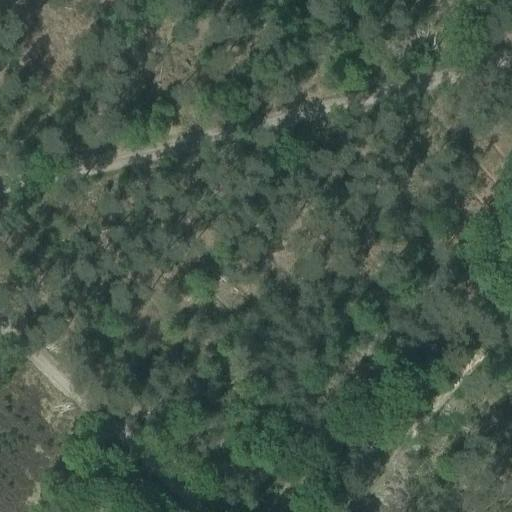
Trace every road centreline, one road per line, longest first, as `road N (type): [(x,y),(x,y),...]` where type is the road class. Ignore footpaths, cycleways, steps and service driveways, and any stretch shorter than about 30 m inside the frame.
road 1 (track): [(0,202),(511,57)]
road 2 (track): [(0,324),(190,511)]
